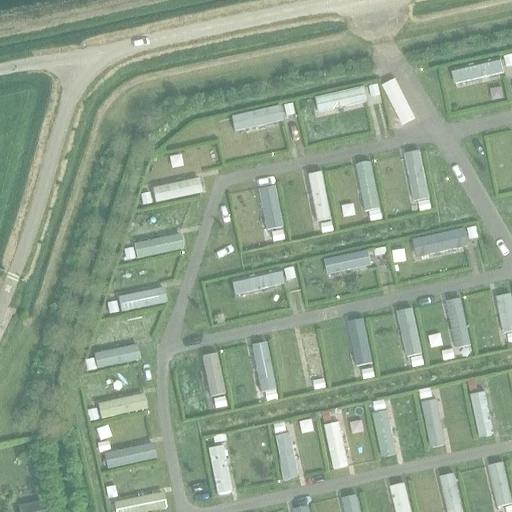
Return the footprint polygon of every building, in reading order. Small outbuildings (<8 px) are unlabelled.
[(511,54),(503,57),(506,68),(511,66),(511,54)] [(503,72),(499,57),(450,67),(453,83),(503,72)] [(367,100),(364,85),(316,96),(320,111),(367,100)] [(377,85),(368,87),(370,98),(379,96),(377,85)] [(292,104),(283,106),(285,117),(294,114),(292,104)] [(283,120),(280,105),(232,114),(235,129),(283,120)] [(420,150),(405,153),(414,200),(429,197),(420,150)] [(371,161),(356,164),(365,210),(380,207),(371,161)] [(323,171),(308,173),(316,220),(331,217),(323,171)] [(202,191),(198,175),(151,185),(155,201),(202,191)] [(274,184),(259,187),(266,228),(282,226),(274,184)] [(148,193),(139,195),(141,205),(151,203),(148,193)] [(429,200),(418,203),(420,212),(431,210),(429,200)] [(380,210),(369,213),(371,222),(381,220),(380,210)] [(331,222),(320,225),(322,234),(333,232),(331,222)] [(476,227),(467,229),(469,240),(478,238),(476,227)] [(467,245),(464,228),(412,238),(416,255),(467,245)] [(281,231),(271,233),(273,243),(284,240),(281,231)] [(184,248),(180,233),(134,243),(137,258),(184,248)] [(132,248),(123,250),(125,261),(134,259),(132,248)] [(385,248),(373,250),(375,257),(386,255),(385,248)] [(371,263),(369,249),(325,258),(328,272),(371,263)] [(283,283),(280,268),(232,279),(235,294),(283,283)] [(292,268),(283,270),(285,281),(294,279),(292,268)] [(167,301),(164,286),(119,296),(122,311),(167,301)] [(511,330),(511,294),(511,292),(497,295),(504,332),(511,330)] [(471,344),(461,297),(447,300),(456,347),(471,344)] [(116,301),(106,303),(108,314),(118,312),(116,301)] [(422,352),(413,308),(398,311),(408,355),(422,352)] [(372,362),(363,317),(348,320),(357,365),(372,362)] [(324,376),(314,329),(300,332),(309,379),(324,376)] [(275,388),(265,341),(251,344),(261,391),(275,388)] [(141,358),(138,343),(95,352),(98,367),(141,358)] [(452,350),(442,352),(444,361),(454,359),(452,350)] [(224,392),(217,352),(202,355),(210,395),(224,392)] [(421,357),(411,359),(413,368),(423,366),(421,357)] [(93,359),(84,361),(86,372),(96,370),(93,359)] [(372,369),(362,371),(363,380),(374,378),(372,369)] [(323,380),(313,382),(314,391),(325,389),(323,380)] [(475,381),(468,382),(470,394),(477,392),(475,381)] [(430,388),(419,391),(420,397),(432,395),(430,388)] [(275,391),(264,394),(266,403),(277,400),(275,391)] [(494,434),(485,391),(470,394),(480,437),(494,434)] [(147,408),(143,392),(98,402),(101,418),(147,408)] [(224,398),(213,400),(215,409),(226,407),(224,398)] [(446,444),(436,398),(422,401),(432,447),(446,444)] [(383,400),(372,402),(374,411),(385,409),(383,400)] [(95,409),(86,411),(89,422),(98,420),(95,409)] [(397,455),(387,409),(373,413),(383,458),(397,455)] [(328,411),(321,413),(324,424),(331,423),(328,411)] [(348,465),(339,422),(325,425),(334,467),(348,465)] [(283,423),(273,425),(274,434),(285,432),(283,423)] [(299,476),(290,432),(275,435),(284,479),(299,476)] [(224,435),(212,437),(213,444),(225,441),(224,435)] [(106,442),(97,443),(99,452),(108,450),(106,442)] [(156,458),(152,442),(105,453),(108,468),(156,458)] [(231,489),(222,445),(208,448),(217,492),(231,489)] [(511,498),(507,475),(504,461),(489,464),(498,507),(511,504),(511,498)] [(43,463),(31,466),(36,489),(48,486),(43,463)] [(463,511),(455,473),(440,476),(448,511),(463,511)] [(412,511),(405,482),(391,485),(397,511),(412,511)] [(114,486),(106,488),(108,498),(116,496),(114,486)] [(141,511),(166,507),(162,491),(114,501),(116,511),(141,511)] [(360,511),(357,494),(342,497),(345,511),(360,511)] [(46,511),(45,501),(19,506),(20,511),(46,511)]
